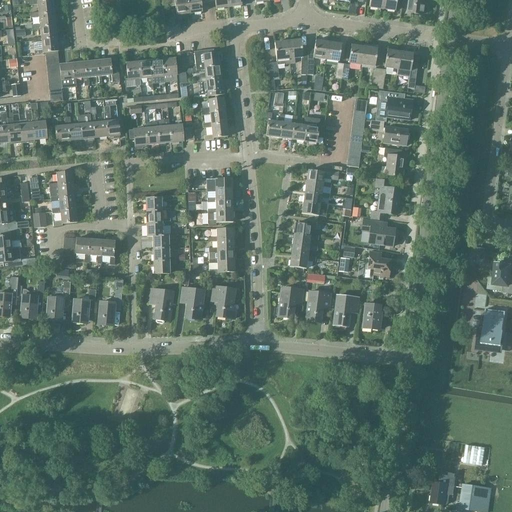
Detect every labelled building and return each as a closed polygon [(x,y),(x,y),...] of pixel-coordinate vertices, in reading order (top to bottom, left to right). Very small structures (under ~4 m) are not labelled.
[(188,14),(186,0),(166,0),(167,8),(175,7),(176,16),(188,14)] [(207,3),(207,2),(206,0),(186,0),(188,14),(201,12),(200,4),(207,3)] [(228,8),(226,0),(206,0),(207,2),(214,1),(215,9),(228,8)] [(381,9),(382,0),(369,0),(369,8),(381,9)] [(382,0),(381,9),(394,11),(395,0),(382,0)] [(424,0),(407,0),(406,13),(421,15),(423,1),(424,1),(424,0)] [(53,14),(52,1),(37,3),(37,5),(38,12),(30,13),(30,18),(38,17),(38,15),(53,14)] [(55,26),(53,14),(38,15),(38,17),(39,25),(31,26),(31,31),(40,30),(40,28),(55,26)] [(56,39),(55,26),(40,28),(40,30),(41,37),(32,38),(33,43),(41,42),(41,40),(56,39)] [(59,38),(56,39),(41,40),(41,42),(42,50),(34,51),(34,56),(43,55),(43,53),(44,53),(45,61),(58,59),(57,51),(57,45),(60,45),(59,38)] [(300,40),(287,42),(289,64),(294,64),(294,59),(302,58),(300,40)] [(325,60),(328,43),(315,41),(312,58),(325,60)] [(289,64),(287,42),(274,43),(276,60),(276,62),(270,63),(265,64),(268,91),(274,90),(273,78),(278,77),(277,66),(289,64)] [(340,45),(328,43),(325,60),(338,62),(340,45)] [(361,65),(363,48),(350,46),(348,63),(361,65)] [(376,50),(363,48),(361,65),(374,67),(376,50)] [(196,71),(204,70),(204,68),(219,66),(218,61),(220,61),(221,60),(220,55),(219,54),(218,54),(213,54),(213,50),(194,52),(196,71)] [(397,70),(399,53),(386,51),(384,68),(397,70)] [(412,55),(399,53),(397,70),(396,76),(408,78),(407,89),(413,90),(416,69),(410,68),(412,55)] [(117,59),(99,61),(100,77),(108,76),(109,84),(119,83),(117,59)] [(171,82),(176,82),(174,59),(162,60),(164,77),(164,82),(171,81),(171,82)] [(17,67),(16,60),(7,60),(8,68),(17,67)] [(162,60),(150,61),(151,78),(152,83),(164,82),(164,77),(162,60)] [(101,85),(100,77),(99,61),(86,63),(88,78),(96,77),(97,85),(101,85)] [(151,78),(150,61),(138,62),(140,80),(146,79),(147,85),(152,84),(152,83),(151,78)] [(140,80),(138,62),(126,63),(128,81),(140,80)] [(89,86),(88,78),(86,63),(74,64),(75,80),(83,79),(84,87),(89,86)] [(341,79),(343,64),(337,63),(335,78),(341,79)] [(76,88),(75,80),(74,64),(58,66),(59,71),(59,77),(60,81),(71,80),(71,88),(76,88)] [(349,65),(343,64),(341,79),(347,80),(349,65)] [(199,83),(206,82),(205,81),(221,79),(219,66),(204,68),(204,70),(205,75),(197,76),(197,83),(199,83)] [(376,84),(379,69),(373,69),(370,84),(376,84)] [(385,70),(379,69),(376,84),(376,89),(382,90),(382,85),(385,70)] [(221,80),(221,79),(205,81),(206,82),(199,83),(200,91),(199,93),(199,96),(204,96),(205,97),(225,95),(223,79),(221,80)] [(19,85),(12,86),(13,97),(20,96),(19,85)] [(388,94),(372,92),(371,100),(387,101),(384,118),(408,121),(411,101),(403,100),(402,102),(387,100),(388,94)] [(309,94),(302,93),(301,100),(308,101),(309,94)] [(201,116),(209,115),(209,113),(224,111),(223,99),(208,100),(209,108),(200,109),(201,116)] [(141,114),(140,106),(129,108),(130,115),(141,114)] [(226,124),(224,111),(209,113),(209,115),(210,123),(202,124),(203,128),(211,127),(211,126),(226,124)] [(25,121),(19,121),(20,125),(21,142),(21,144),(34,143),(34,141),(32,124),(31,117),(31,112),(24,112),(25,121)] [(102,114),(103,123),(105,122),(107,138),(111,137),(111,139),(119,138),(118,121),(110,122),(109,113),(102,114)] [(278,138),(280,123),(278,123),(270,122),(272,113),(267,113),(266,121),(267,122),(265,137),(278,138)] [(0,127),(0,144),(9,143),(7,126),(6,114),(0,115),(1,127),(0,127)] [(7,126),(9,143),(9,145),(21,144),(21,142),(20,125),(19,121),(19,114),(12,115),(12,114),(6,114),(7,126)] [(107,138),(105,122),(103,123),(95,124),(94,115),(89,116),(90,124),(92,124),(94,139),(107,138)] [(291,140),(293,125),(291,125),(283,123),(284,115),(280,115),(278,123),(280,123),(278,138),(291,140)] [(80,125),(81,140),(87,140),(87,142),(93,141),(93,139),(94,139),(92,124),(90,124),(89,116),(77,117),(78,125),(80,125)] [(305,127),(304,126),(295,125),(297,117),(292,116),(291,125),(293,125),(291,140),(303,142),(305,127)] [(81,140),(80,125),(78,125),(70,126),(69,118),(64,118),(65,127),(67,126),(68,142),(81,140)] [(305,118),(304,126),(305,127),(303,142),(316,143),(317,138),(322,139),(323,131),(318,130),(318,128),(310,127),(311,119),(309,119),(305,118)] [(68,142),(67,126),(65,127),(57,128),(56,119),(51,120),(52,128),(54,128),(56,143),(68,142)] [(170,144),(169,127),(168,120),(163,120),(163,127),(157,128),(158,145),(170,144)] [(175,126),(169,127),(170,144),(183,143),(180,121),(174,122),(175,126)] [(382,129),(383,123),(370,121),(369,131),(376,132),(376,128),(382,129)] [(44,123),(32,124),(34,141),(46,139),(44,123)] [(227,137),(226,124),(211,126),(211,127),(212,136),(204,137),(204,141),(213,140),(213,138),(227,137)] [(158,145),(157,128),(145,129),(146,146),(158,145)] [(185,142),(193,141),(192,128),(184,129),(185,142)] [(405,147),(407,131),(384,128),(382,144),(405,147)] [(146,146),(145,129),(133,130),(129,131),(129,140),(134,139),(134,148),(135,148),(135,151),(142,150),(142,147),(146,146)] [(401,178),(404,158),(398,157),(399,151),(384,149),(383,158),(387,159),(385,175),(401,178)] [(307,171),(306,182),(322,184),(322,183),(323,179),(336,181),(337,174),(324,172),(324,173),(307,171)] [(49,189),(57,189),(57,187),(73,185),(71,173),(56,174),(57,184),(49,185),(49,189)] [(29,179),(30,190),(38,189),(36,178),(29,179)] [(0,199),(6,198),(4,186),(8,185),(7,179),(0,179),(0,199)] [(207,192),(215,192),(215,191),(231,190),(231,179),(214,180),(215,188),(206,188),(207,192)] [(379,188),(378,200),(398,203),(399,190),(386,189),(387,181),(375,180),(374,188),(379,188)] [(330,184),(322,183),(322,184),(306,182),(304,193),(320,195),(321,194),(321,187),(330,189),(330,184)] [(20,184),(21,197),(28,196),(27,184),(20,184)] [(74,198),(73,185),(57,187),(57,189),(58,196),(50,197),(50,202),(58,201),(58,199),(74,198)] [(231,201),(231,190),(215,191),(215,192),(207,192),(207,203),(215,203),(215,202),(231,201)] [(195,202),(195,193),(187,194),(187,202),(195,202)] [(329,195),(321,194),(320,195),(304,193),(302,203),(319,206),(319,204),(320,198),(328,199),(329,195)] [(145,199),(145,211),(161,210),(161,209),(160,201),(169,201),(169,196),(160,197),(160,198),(145,199)] [(75,210),(74,198),(58,199),(58,201),(59,209),(51,210),(52,215),(60,214),(60,212),(75,210)] [(396,216),(398,203),(378,200),(376,213),(371,212),(370,220),(382,221),(383,214),(396,216)] [(215,214),(215,212),(232,212),(232,208),(234,208),(234,201),(231,201),(215,202),(215,203),(207,203),(207,214),(215,214)] [(195,211),(195,203),(187,203),(188,212),(195,211)] [(327,206),(319,204),(319,206),(302,203),(301,214),(317,216),(318,209),(327,210),(327,206)] [(346,204),(345,211),(352,212),(353,205),(346,204)] [(161,209),(161,210),(145,211),(146,224),(162,224),(161,222),(169,221),(169,214),(169,209),(161,209)] [(76,223),(75,210),(60,212),(60,214),(61,222),(52,223),(53,227),(62,226),(62,224),(76,223)] [(9,224),(7,211),(0,211),(0,224),(2,225),(3,231),(19,229),(29,228),(28,222),(9,224)] [(232,223),(232,212),(215,212),(215,214),(207,214),(207,220),(207,225),(216,225),(216,223),(232,223)] [(32,215),(33,225),(40,224),(40,221),(45,221),(44,213),(32,215)] [(169,221),(161,222),(162,224),(146,224),(146,237),(152,237),(162,237),(162,236),(162,227),(170,226),(169,221)] [(385,224),(362,221),(361,226),(359,226),(358,232),(368,233),(367,244),(392,247),(394,230),(385,229),(385,224)] [(294,224),(293,235),(309,237),(310,235),(310,229),(319,230),(319,226),(311,225),(310,226),(294,224)] [(20,240),(19,229),(3,231),(3,237),(0,237),(0,250),(11,249),(10,241),(20,240)] [(208,242),(216,242),(216,241),(232,240),(232,229),(216,230),(216,238),(208,238),(208,242)] [(167,235),(162,236),(162,237),(152,237),(153,250),(168,249),(168,247),(168,239),(176,239),(176,234),(167,234),(167,235)] [(318,236),(310,235),(309,237),(293,235),(291,246),(308,248),(308,246),(309,240),(317,241),(318,236)] [(87,256),(88,240),(76,240),(75,255),(85,255),(84,264),(89,264),(89,256),(87,256)] [(100,257),(101,241),(88,240),(87,256),(89,256),(97,256),(97,265),(101,265),(102,257),(100,257)] [(233,251),(232,240),(216,241),(216,242),(216,248),(205,249),(204,250),(204,253),(208,253),(217,253),(216,251),(233,251)] [(114,242),(101,241),(100,257),(102,257),(110,257),(109,265),(114,266),(114,257),(113,257),(114,242)] [(316,247),(308,246),(308,248),(291,246),(290,256),(307,259),(307,257),(308,251),(316,252),(316,247)] [(176,247),(168,247),(168,249),(153,250),(153,262),(169,262),(169,260),(168,252),(176,251),(176,247)] [(354,249),(343,247),(342,258),(352,259),(354,249)] [(12,258),(11,249),(0,250),(0,263),(6,263),(7,269),(22,267),(22,261),(16,261),(16,258),(12,258)] [(233,262),(233,251),(216,251),(217,253),(208,253),(209,264),(217,264),(217,262),(233,262)] [(388,278),(390,261),(380,260),(380,254),(369,252),(366,270),(373,271),(372,276),(388,278)] [(315,258),(307,257),(307,259),(290,256),(289,267),(305,269),(306,261),(314,262),(315,258)] [(177,259),(169,260),(169,262),(153,262),(153,275),(169,274),(169,264),(177,264),(177,259)] [(233,272),(233,262),(217,262),(217,264),(209,264),(209,275),(217,274),(217,273),(233,272)] [(493,279),(488,278),(487,289),(501,291),(501,293),(511,294),(511,280),(508,280),(510,267),(504,266),(505,265),(495,263),(493,279)] [(307,275),(306,284),(315,285),(315,284),(316,276),(307,275)] [(189,276),(182,276),(181,286),(187,286),(189,276)] [(122,281),(113,280),(113,285),(112,289),(115,289),(114,304),(99,303),(98,326),(112,327),(113,311),(119,311),(122,281)] [(21,296),(20,319),(35,320),(35,317),(41,317),(44,283),(37,282),(36,298),(29,297),(29,294),(28,293),(26,291),(24,290),(22,290),(22,296),(21,296)] [(63,282),(63,288),(62,293),(54,293),(54,299),(48,298),(46,321),(60,322),(61,311),(67,311),(67,307),(68,289),(69,283),(63,282)] [(16,302),(17,284),(11,284),(10,295),(0,294),(0,317),(8,318),(10,302),(16,302)] [(235,311),(231,311),(234,290),(212,287),(210,302),(217,303),(215,317),(234,320),(235,311)] [(199,321),(203,292),(181,289),(179,304),(186,305),(184,319),(199,321)] [(280,291),(277,308),(276,317),(292,319),(292,318),(291,318),(293,305),(300,306),(302,291),(289,289),(288,292),(280,291)] [(155,306),(154,319),(153,320),(155,320),(155,322),(156,324),(161,325),(163,323),(163,321),(168,322),(171,303),(176,304),(176,297),(172,296),(172,293),(150,290),(148,305),(155,306)] [(93,309),(95,291),(88,291),(87,302),(73,301),(71,323),(86,324),(87,308),(93,309)] [(328,310),(330,295),(308,292),(304,321),(319,323),(321,309),(328,310)] [(355,314),(357,299),(335,296),(332,325),(346,327),(348,313),(355,314)] [(382,314),(383,308),(379,308),(379,306),(364,305),(361,329),(378,331),(380,314),(382,314)] [(476,333),(474,351),(491,353),(492,346),(500,347),(501,339),(505,312),(504,312),(503,314),(485,312),(486,310),(485,310),(484,313),(485,313),(483,329),(479,328),(479,333),(476,333)] [(475,444),(473,458),(486,459),(487,445),(475,444)] [(439,475),(438,484),(432,483),(429,504),(443,506),(443,505),(446,505),(448,504),(448,500),(447,498),(447,497),(450,494),(452,495),(453,486),(454,486),(456,475),(448,473),(447,476),(439,475)] [(462,485),(462,487),(458,510),(470,511),(487,511),(491,489),(462,485)]
